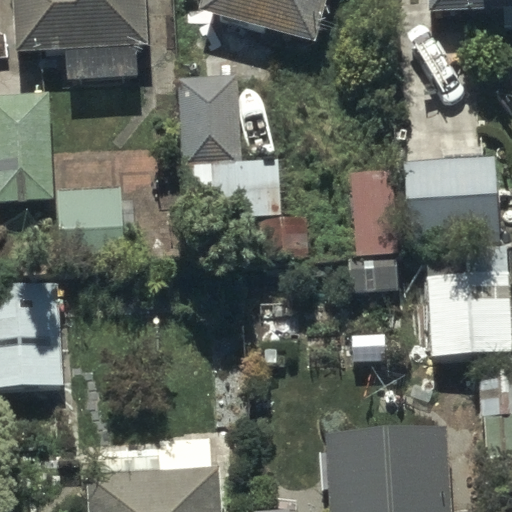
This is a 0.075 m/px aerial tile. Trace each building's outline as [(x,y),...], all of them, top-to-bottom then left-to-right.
[(13,0),(15,51),(64,49),(65,76),(143,73),(139,0),(13,0)] [(199,0),(198,7),(219,13),(217,21),(262,34),(263,28),(312,41),(323,0),(199,0)] [(511,0),(424,0),(425,11),(497,7),(498,27),(511,25),(511,0)] [(48,91),(0,92),(0,197),(50,198),(48,91)] [(241,91),(182,94),(186,180),(245,177),(241,91)] [(432,246),(494,243),(488,148),(401,153),(406,247),(432,246)] [(386,163),(346,167),(353,255),(345,256),(348,292),(397,288),(386,163)] [(124,188),(57,188),(57,258),(124,258),(124,188)] [(494,243),(432,246),(433,271),(420,272),(425,351),(434,350),(436,374),(477,372),(476,357),(510,356),(504,242),(494,243)] [(0,283),(0,387),(62,385),(58,282),(0,283)] [(447,422),(320,428),(323,511),(511,511),(511,509),(451,511),(447,422)] [(219,511),(217,464),(82,473),(84,511),(219,511)]
